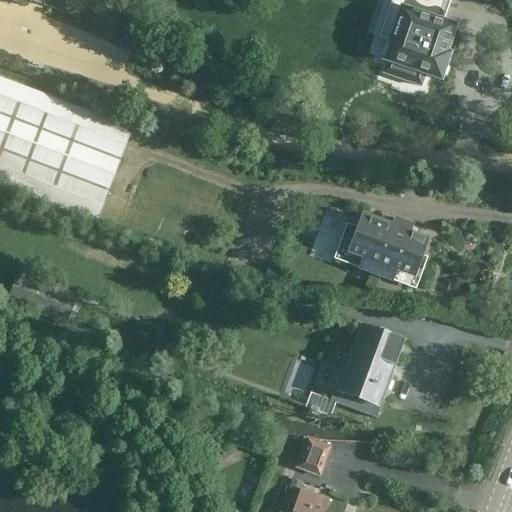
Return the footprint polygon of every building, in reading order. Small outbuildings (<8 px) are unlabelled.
[(386,43),(381,57),(383,58),(382,60),(396,65),(392,77),(420,87),(424,75),(440,80),(441,77),(446,76),(448,69),(445,64),(449,54),(446,52),(455,26),(443,22),(450,0),(407,0),(404,9),(401,7),(388,44),(386,43)] [(0,79),(0,186),(100,224),(135,132),(0,79)] [(379,264),(394,270),(411,277),(425,242),(407,235),(410,227),(395,222),(392,229),(363,219),(358,230),(347,226),(334,259),(375,275),(379,264)] [(267,268),(263,280),(282,287),(286,275),(267,268)] [(78,295),(67,291),(68,288),(53,282),(52,285),(18,272),(6,303),(66,326),(78,295)] [(364,329),(342,388),(336,403),(377,418),(394,375),(388,372),(399,342),(364,329)] [(330,448),(310,441),(307,440),(297,468),(319,476),(330,448)] [(323,511),(327,500),(300,490),(291,511),(323,511)]
